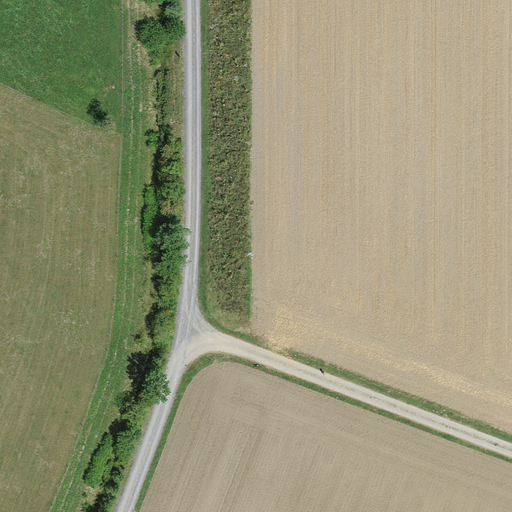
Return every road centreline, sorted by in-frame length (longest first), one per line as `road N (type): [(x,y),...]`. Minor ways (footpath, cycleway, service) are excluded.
road 1 (track): [(129,511),(191,336),(200,257),(190,0)]
road 2 (track): [(191,336),(235,345),(511,451)]
